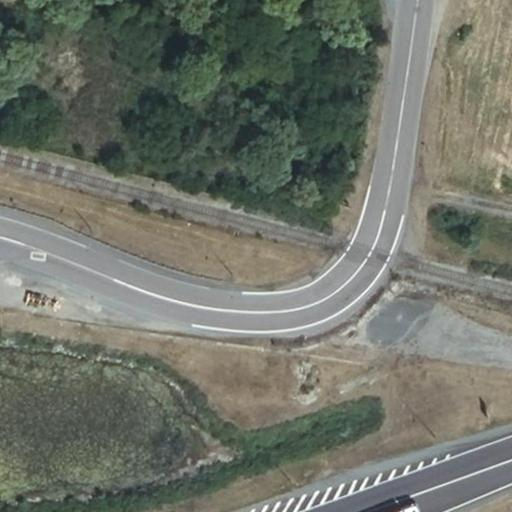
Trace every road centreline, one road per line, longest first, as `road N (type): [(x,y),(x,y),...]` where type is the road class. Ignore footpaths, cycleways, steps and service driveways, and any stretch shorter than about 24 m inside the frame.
road 1 (tertiary): [(365,511),(511,456)]
road 2 (track): [(391,184),(511,209)]
